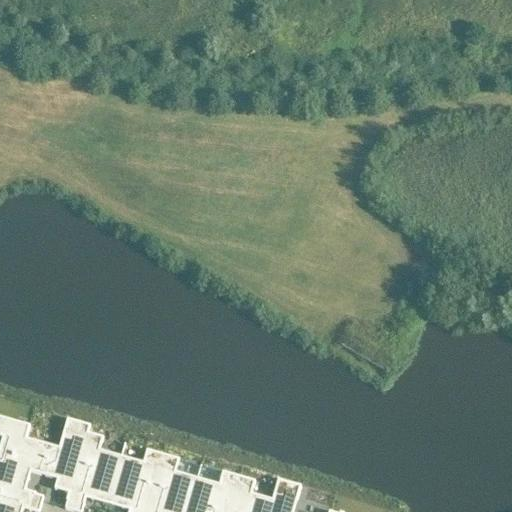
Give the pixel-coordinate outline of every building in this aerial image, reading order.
[(0,487),(25,495),(26,493),(31,475),(34,465),(20,461),(25,441),(27,441),(31,429),(0,419),(0,439),(3,440),(0,449),(0,487)] [(25,441),(20,461),(34,465),(31,475),(57,482),(55,492),(69,496),(67,504),(68,504),(87,436),(88,436),(91,429),(69,422),(60,451),(27,441),(25,441)] [(68,504),(65,511),(66,511),(82,511),(86,501),(108,507),(122,459),(100,453),(104,440),(88,436),(87,436),(68,504)] [(122,459),(108,507),(124,511),(147,511),(163,458),(147,453),(143,466),(122,459)] [(163,458),(147,511),(188,511),(198,481),(176,475),(180,462),(163,458)] [(198,481),(188,511),(229,511),(239,479),(223,475),(219,487),(198,481)] [(239,479),(229,511),(270,511),(273,503),(272,503),(252,497),(255,484),(239,479)] [(273,503),(270,511),(294,511),(301,489),(278,482),(272,503),(273,503)] [(0,511),(23,511),(24,511),(40,511),(44,500),(36,498),(36,496),(26,493),(25,495),(0,487),(0,511)]
